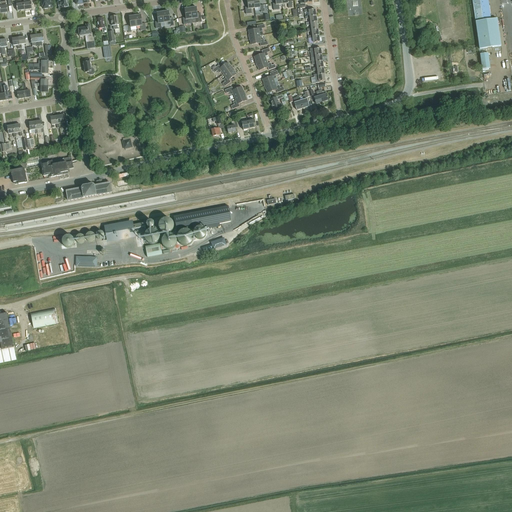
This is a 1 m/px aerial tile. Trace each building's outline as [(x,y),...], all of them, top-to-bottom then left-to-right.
[(24,4),(25,10),(32,9),(31,0),(26,1),(26,3),(24,4)] [(41,0),(43,7),(43,9),(48,9),(48,8),(52,7),(50,0),(41,0)] [(62,8),(68,7),(67,0),(58,0),(59,6),(61,6),(62,8)] [(255,8),(253,0),(247,0),(248,7),(245,8),(246,14),(252,14),(251,9),(255,8)] [(260,6),(259,0),(253,0),(255,8),(260,8),(261,12),(264,12),(263,5),(260,6)] [(282,5),(281,0),(275,0),(276,3),(273,4),(274,10),(279,10),(279,5),(282,5)] [(287,0),(281,0),(282,4),(288,4),(289,8),(292,8),(291,1),(288,2),(287,0)] [(304,0),(304,2),(300,3),(301,5),(297,6),(297,9),(306,7),(305,4),(313,3),(312,0),(304,0)] [(472,0),(479,49),(501,46),(497,19),(491,20),(487,0),(472,0)] [(25,10),(24,4),(21,4),(21,2),(16,3),(17,11),(25,10)] [(0,6),(0,7),(1,14),(8,13),(7,6),(6,4),(2,4),(2,7),(0,6)] [(191,8),(192,19),(195,18),(196,23),(202,22),(201,15),(198,16),(197,7),(191,8)] [(189,19),(192,19),(191,8),(185,9),(186,18),(183,18),(184,25),(189,24),(189,19)] [(169,11),(163,12),(164,23),(168,22),(168,25),(171,25),(171,27),(174,26),(173,19),(170,20),(169,11)] [(163,12),(157,13),(158,21),(155,22),(156,29),(161,28),(161,23),(164,23),(163,12)] [(135,16),(137,27),(140,26),(141,31),(146,30),(145,23),(142,24),(141,15),(135,16)] [(118,25),(119,25),(118,16),(110,17),(112,26),(113,26),(114,30),(115,30),(116,34),(120,33),(119,29),(118,29),(118,25)] [(131,28),(137,27),(135,16),(129,17),(130,26),(127,26),(128,33),(131,32),(131,28)] [(106,28),(105,28),(103,19),(100,19),(99,19),(98,19),(98,20),(97,20),(99,29),(102,29),(103,33),(107,33),(106,28)] [(78,31),(78,32),(78,33),(79,34),(79,37),(88,36),(89,42),(86,43),(87,50),(95,48),(94,38),(93,38),(92,34),(91,34),(89,24),(86,25),(86,28),(84,28),(79,29),(78,31)] [(249,38),(260,36),(259,32),(262,31),(262,29),(265,28),(265,25),(257,26),(258,29),(248,31),(250,38),(249,38)] [(260,36),(249,38),(250,38),(251,45),(260,43),(261,46),(268,45),(267,41),(264,42),(264,39),(261,40),(260,36)] [(18,50),(20,49),(19,38),(12,39),(13,46),(17,46),(18,50)] [(256,64),(267,60),(265,56),(268,55),(267,53),(270,52),(269,48),(262,51),(263,54),(254,57),(257,64),(256,64)] [(488,53),(480,54),(482,69),(490,68),(488,53)] [(85,62),(84,63),(85,73),(89,73),(89,74),(91,75),(94,75),(95,73),(94,70),(93,69),(91,69),(89,59),(85,60),(85,62)] [(267,60),(256,64),(257,64),(259,71),(268,67),(269,70),(276,68),(275,64),(272,65),(271,63),(268,64),(267,60)] [(224,75),(233,68),(232,68),(228,63),(221,68),(219,66),(213,70),(215,73),(218,71),(219,73),(222,72),(224,75)] [(233,68),(224,75),(226,78),(224,79),(225,82),(223,84),(225,87),(231,82),(229,80),(237,74),(233,69),(233,68)] [(265,87),(275,83),(274,79),(276,78),(275,75),(279,74),(277,71),(270,74),(271,77),(263,80),(265,86),(265,87)] [(326,81),(325,74),(318,75),(318,74),(314,75),(314,76),(314,78),(316,78),(316,83),(320,83),(319,82),(326,81)] [(275,83),(265,87),(268,93),(276,90),(277,93),(285,90),(283,87),(280,88),(279,85),(276,86),(275,83)] [(26,91),(26,89),(25,86),(25,84),(22,84),(23,87),(23,89),(25,99),(31,98),(29,91),(26,91)] [(11,93),(8,94),(7,92),(8,92),(8,89),(7,89),(6,86),(4,87),(5,94),(6,101),(12,100),(11,93)] [(235,97),(244,93),(242,87),(233,90),(232,87),(225,90),(226,94),(229,92),(230,95),(233,94),(235,97)] [(320,94),(322,102),(329,100),(326,91),(322,92),(322,90),(321,87),(318,88),(319,90),(319,91),(320,94)] [(316,104),(322,102),(320,94),(319,91),(316,92),(318,97),(314,98),(316,104)] [(304,100),(301,101),(303,108),(309,107),(306,98),(309,97),(308,92),(304,93),(305,95),(303,96),(304,100)] [(244,93),(235,97),(236,100),(233,101),(234,104),(231,105),(232,109),(239,106),(238,103),(247,99),(245,94),(245,93),(245,94),(244,93)] [(274,109),(280,107),(278,100),(283,98),(282,95),(270,100),(274,109)] [(296,98),(293,99),(295,103),(294,103),(297,110),(303,108),(301,101),(297,102),(296,98)] [(63,116),(57,117),(58,124),(59,124),(63,124),(63,128),(66,127),(65,123),(64,123),(63,116)] [(57,117),(51,118),(52,125),(56,125),(57,129),(59,128),(59,124),(58,124),(57,117)] [(42,121),(35,122),(36,130),(37,130),(41,129),(41,133),(44,133),(43,129),(42,121)] [(235,128),(238,128),(236,121),(231,122),(232,126),(227,127),(229,134),(236,132),(235,128)] [(35,122),(29,123),(30,131),(35,130),(35,134),(38,134),(37,130),(36,130),(35,122)] [(20,125),(13,126),(15,134),(16,133),(19,133),(20,137),(22,137),(22,132),(21,132),(20,125)] [(13,126),(7,127),(8,135),(13,134),(14,138),(16,138),(16,133),(15,134),(13,126)] [(213,137),(221,135),(219,128),(212,130),(213,137)] [(48,163),(41,164),(43,176),(50,175),(51,178),(59,176),(62,176),(62,173),(68,172),(68,170),(74,169),(73,164),(72,158),(48,162),(48,163)] [(16,171),(11,171),(12,177),(13,177),(14,183),(19,182),(19,185),(25,184),(25,183),(27,183),(27,181),(25,169),(27,169),(26,163),(15,165),(16,171)] [(68,201),(112,193),(110,184),(95,187),(95,186),(93,184),(83,186),(82,188),(82,189),(66,192),(68,201)] [(228,207),(174,217),(176,228),(175,228),(176,231),(206,225),(219,223),(231,221),(228,207)] [(159,226),(159,227),(159,228),(159,229),(160,230),(160,231),(161,231),(161,232),(162,232),(162,233),(163,233),(164,233),(164,234),(165,234),(166,234),(167,234),(168,234),(169,233),(170,233),(171,232),(172,231),(173,230),(173,229),(174,228),(174,227),(174,226),(174,225),(174,224),(173,224),(173,223),(172,222),(172,221),(171,221),(171,220),(170,220),(169,219),(168,219),(167,219),(166,219),(165,219),(164,219),(163,220),(162,220),(161,221),(160,222),(160,223),(159,224),(159,225),(159,226)] [(133,225),(105,230),(107,240),(135,234),(135,233),(145,231),(144,223),(133,225)] [(194,233),(194,234),(194,235),(194,236),(195,237),(195,238),(196,238),(196,239),(197,239),(198,239),(199,240),(200,240),(201,240),(202,239),(203,239),(204,238),(205,237),(205,236),(206,236),(206,235),(206,234),(206,233),(206,232),(206,231),(205,231),(205,230),(205,229),(204,229),(204,228),(203,228),(202,228),(201,227),(200,227),(199,227),(198,227),(198,228),(197,228),(196,228),(196,229),(195,229),(195,230),(194,231),(194,232),(194,233)] [(145,236),(145,237),(145,238),(145,239),(145,240),(146,241),(146,242),(147,242),(147,243),(148,243),(148,244),(149,244),(150,244),(151,245),(152,245),(153,245),(154,245),(154,244),(155,244),(156,244),(157,243),(158,242),(158,241),(159,241),(159,240),(159,239),(160,239),(160,238),(160,237),(160,236),(159,235),(159,234),(158,233),(158,232),(157,232),(157,231),(156,231),(155,230),(154,230),(153,230),(152,230),(151,230),(150,230),(149,230),(148,231),(147,231),(147,232),(146,233),(145,234),(145,235),(145,236)] [(177,237),(177,238),(177,239),(177,240),(178,241),(178,242),(179,243),(180,244),(181,245),(182,245),(183,246),(184,246),(185,246),(186,246),(187,246),(188,246),(188,245),(189,245),(190,245),(191,244),(191,243),(192,243),(192,242),(193,241),(193,240),(193,239),(193,238),(193,237),(193,236),(193,235),(192,234),(191,233),(191,232),(190,232),(189,231),(188,231),(188,230),(187,230),(186,230),(185,230),(184,230),(183,230),(183,231),(182,231),(181,231),(181,232),(180,232),(180,233),(179,233),(178,234),(178,235),(177,236),(177,237)] [(103,240),(103,239),(104,239),(104,238),(104,237),(104,236),(104,235),(104,234),(103,234),(103,233),(102,233),(101,232),(100,232),(99,232),(98,233),(97,234),(96,234),(96,235),(96,236),(96,237),(96,238),(96,239),(97,239),(97,240),(98,240),(98,241),(99,241),(100,241),(101,241),(102,240),(103,240)] [(95,241),(95,240),(95,239),(95,238),(95,237),(95,236),(94,235),(93,234),(92,234),(91,233),(90,233),(89,234),(88,234),(87,235),(86,236),(86,237),(85,238),(85,239),(86,240),(86,241),(87,242),(88,243),(89,243),(90,243),(91,243),(92,243),(93,243),(94,242),(94,241),(95,241)] [(84,242),(85,242),(85,241),(85,240),(85,239),(85,238),(84,237),(84,236),(83,236),(82,235),(81,235),(80,235),(79,235),(78,235),(78,236),(77,236),(76,237),(76,238),(76,239),(76,240),(76,241),(76,242),(77,242),(77,243),(78,244),(79,244),(80,244),(81,244),(82,244),(83,244),(84,243),(84,242)] [(162,240),(162,241),(162,242),(162,243),(162,244),(162,245),(163,246),(163,247),(164,248),(165,248),(165,249),(166,249),(167,249),(168,250),(169,250),(170,250),(171,249),(172,249),(173,249),(174,248),(175,247),(175,246),(176,246),(176,245),(177,244),(177,243),(177,242),(177,241),(176,240),(176,239),(175,238),(175,237),(174,237),(173,236),(172,235),(171,235),(170,235),(169,235),(168,235),(167,235),(166,235),(165,236),(164,237),(163,238),(162,239),(162,240)] [(73,238),(71,237),(69,236),(67,236),(65,237),(64,238),(63,240),(62,242),(63,244),(64,246),(65,247),(67,248),(69,248),(71,247),(73,246),(74,244),(74,242),(74,240),(73,238)] [(226,244),(224,239),(212,243),(214,249),(218,248),(218,247),(222,245),(223,247),(227,245),(226,244)] [(160,244),(145,247),(147,258),(162,255),(160,244)] [(212,245),(203,248),(204,253),(214,250),(212,245)] [(93,258),(77,257),(76,266),(96,267),(96,262),(97,260),(93,258)] [(54,308),(30,313),(33,329),(57,324),(54,308)] [(13,344),(12,339),(7,313),(0,314),(0,363),(17,360),(14,348),(13,344)]
